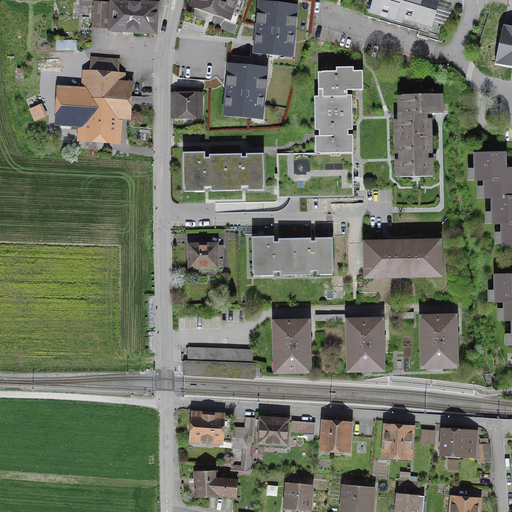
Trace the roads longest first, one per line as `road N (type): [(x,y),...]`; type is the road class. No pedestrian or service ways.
road 1 (residential): [(502,511),(496,424),(166,403)]
road 2 (unclassified): [(166,403),(164,97),(179,0)]
road 3 (track): [(0,394),(166,403)]
